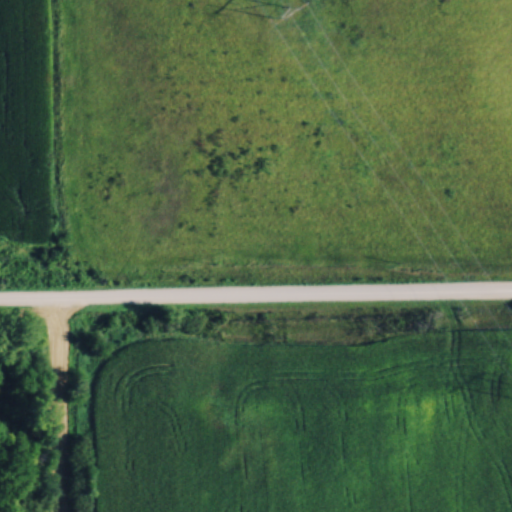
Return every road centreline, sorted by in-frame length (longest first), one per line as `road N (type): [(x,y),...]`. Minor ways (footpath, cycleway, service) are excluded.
road 1 (residential): [(511,287),(0,295)]
road 2 (residential): [(66,511),(63,296)]
